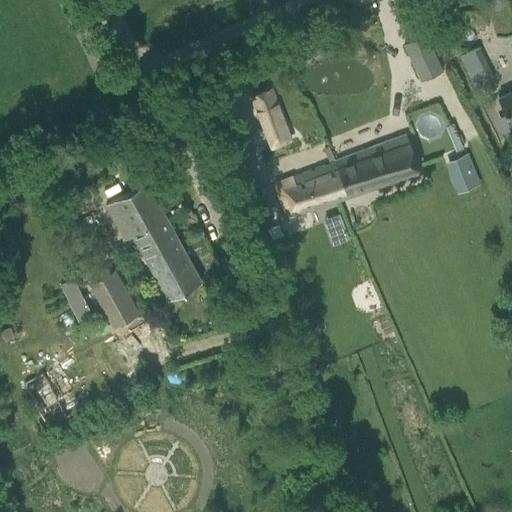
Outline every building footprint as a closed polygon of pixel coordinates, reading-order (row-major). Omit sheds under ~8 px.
[(416,32),(407,4),(396,7),(406,35),(416,32)] [(403,44),(420,81),(443,71),(426,33),(403,44)] [(303,36),(288,43),(293,54),(308,47),(303,36)] [(460,56),(476,91),(495,82),(479,47),(460,56)] [(270,89),(252,96),(264,127),(282,120),(270,89)] [(511,89),(498,96),(511,126),(511,89)] [(275,184),(286,215),(418,166),(406,134),(275,184)] [(240,165),(234,167),(240,185),(251,181),(256,179),(250,161),(240,165)] [(125,239),(127,243),(135,239),(169,300),(201,282),(146,182),(105,204),(125,239)] [(114,269),(88,283),(102,309),(103,309),(103,311),(104,313),(108,319),(110,322),(112,327),(115,326),(130,318),(138,313),(130,298),(118,276),(116,273),(114,269)] [(24,383),(48,426),(138,378),(117,339),(60,369),(58,365),(24,383)]
